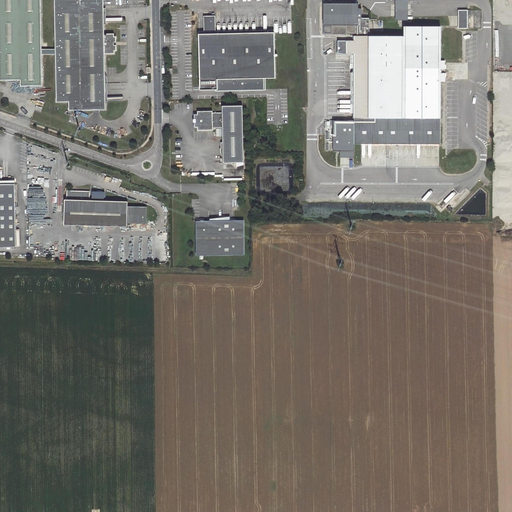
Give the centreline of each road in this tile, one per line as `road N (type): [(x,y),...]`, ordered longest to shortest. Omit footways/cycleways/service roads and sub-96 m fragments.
road 1 (unknown): [(311,136),(312,164),(326,174),(471,177),(481,156),(469,141),(464,97),(483,50),(485,10),(477,0)]
road 2 (track): [(0,264),(250,272)]
road 3 (unknown): [(155,39),(177,39),(181,94),(276,97),(280,116)]
road 4 (unclassified): [(154,0),(152,158)]
road 5 (unclassified): [(0,121),(136,165)]
road 6 (unknown): [(313,0),(311,136)]
